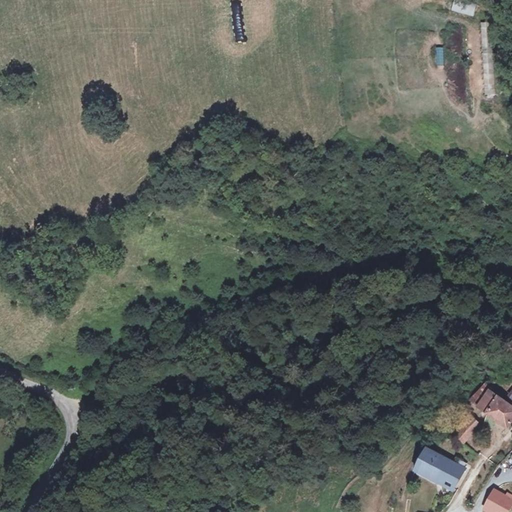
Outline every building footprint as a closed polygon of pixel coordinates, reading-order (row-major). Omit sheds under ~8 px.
[(454,1),(452,12),(474,16),(477,5),(454,1)] [(484,394),(493,400),(495,397),(484,391),(479,393),(470,403),(477,407),(484,394)] [(484,394),(477,407),(475,410),(508,428),(511,421),(511,410),(493,400),(484,394)] [(468,417),(462,424),(472,429),(476,424),(468,417)] [(462,441),(472,429),(462,424),(456,431),(453,434),(462,441)] [(415,472),(426,477),(427,475),(417,470),(426,453),(436,458),(465,473),(467,466),(439,452),(429,445),(415,472)] [(465,473),(436,458),(426,453),(417,470),(427,475),(426,477),(452,491),(462,473),(464,475),(465,473)] [(511,501),(493,490),(483,507),(491,511),(509,511),(511,508),(511,501)]
